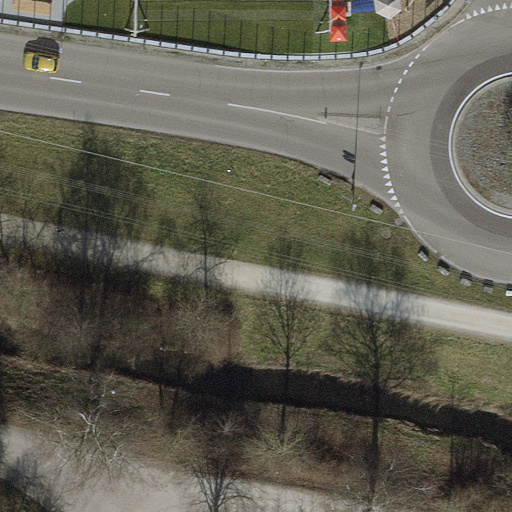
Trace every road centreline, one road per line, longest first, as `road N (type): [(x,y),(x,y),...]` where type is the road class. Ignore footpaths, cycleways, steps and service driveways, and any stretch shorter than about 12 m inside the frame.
road 1 (track): [(0,228),(511,326)]
road 2 (tertiary): [(0,69),(419,140)]
road 3 (unclassified): [(99,479),(291,511)]
road 4 (tertiary): [(419,140),(422,176),(437,210),(462,236),(511,254)]
road 5 (tertiary): [(511,44),(470,58),(444,80),(419,140)]
